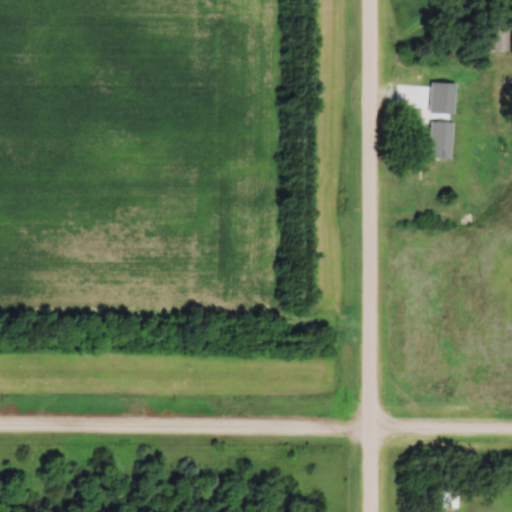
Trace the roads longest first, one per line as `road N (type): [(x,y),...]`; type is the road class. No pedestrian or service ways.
road 1 (residential): [(511,437),(0,433)]
road 2 (residential): [(369,511),(370,0)]
